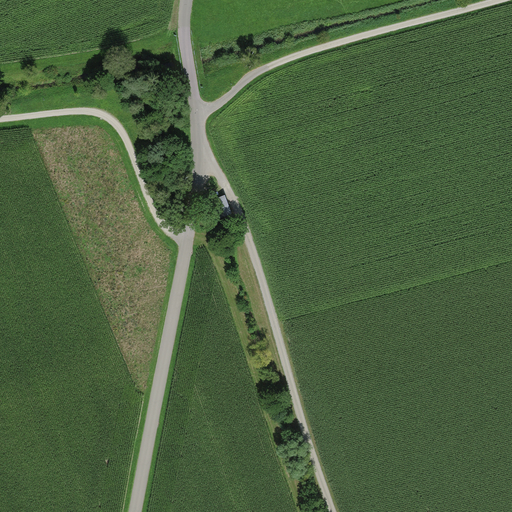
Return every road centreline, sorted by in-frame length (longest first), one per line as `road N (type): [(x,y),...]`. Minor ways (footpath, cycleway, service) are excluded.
road 1 (unclassified): [(135,511),(200,161),(184,36),(188,0)]
road 2 (track): [(200,146),(244,220),(333,511)]
road 3 (track): [(198,110),(295,55),(505,0)]
road 4 (track): [(0,118),(79,108),(112,117),(165,219),(189,233)]
